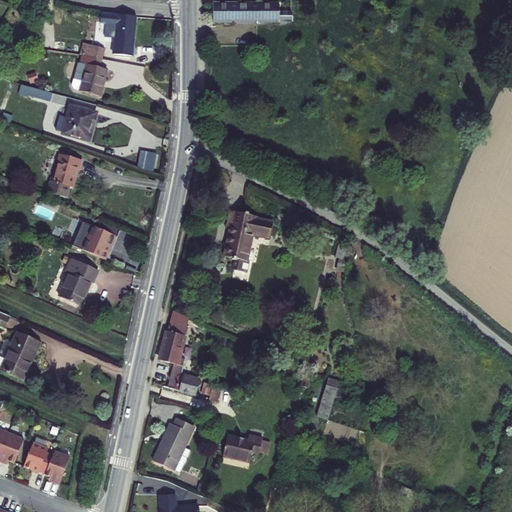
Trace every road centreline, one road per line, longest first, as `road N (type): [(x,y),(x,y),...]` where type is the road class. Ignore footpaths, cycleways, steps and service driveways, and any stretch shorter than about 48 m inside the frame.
road 1 (unclassified): [(511,354),(355,226),(188,145)]
road 2 (secondary): [(112,511),(188,145)]
road 3 (residential): [(53,0),(191,8)]
road 4 (secondary): [(188,145),(191,8)]
